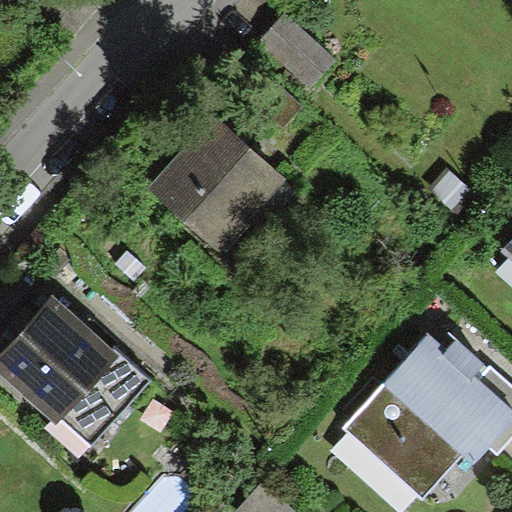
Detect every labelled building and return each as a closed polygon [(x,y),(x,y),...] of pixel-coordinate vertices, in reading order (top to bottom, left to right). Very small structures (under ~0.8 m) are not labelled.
[(282,12),(258,40),(311,85),(335,57),(282,12)] [(204,96),(138,176),(221,243),(286,163),(204,96)] [(511,219),(500,233),(511,243),(511,219)] [(59,256),(0,321),(0,369),(64,427),(147,334),(59,256)] [(511,426),(511,379),(439,318),(350,421),(447,503),(511,426)]
